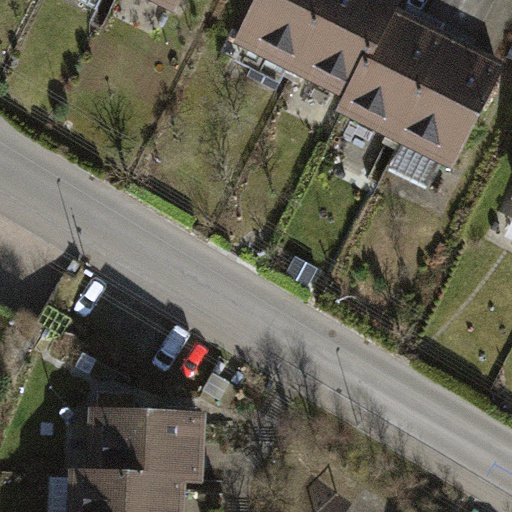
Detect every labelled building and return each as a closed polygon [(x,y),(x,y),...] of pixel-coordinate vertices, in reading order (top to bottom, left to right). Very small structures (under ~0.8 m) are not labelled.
[(191,0),(151,0),(184,16),(191,0)] [(340,0),(272,0),(249,47),(303,74),(340,0)] [(404,7),(390,0),(340,0),(303,74),(357,101),(395,25),(404,7)] [(442,0),(431,23),(455,35),(472,0),(442,0)] [(472,0),(455,35),(475,46),(498,0),(472,0)] [(449,52),(395,25),(357,101),(348,119),(401,146),(449,52)] [(503,79),(449,52),(401,146),(455,173),(503,79)] [(100,417),(100,478),(180,478),(202,478),(202,417),(100,417)] [(78,478),(78,511),(179,511),(180,478),(100,478),(78,478)]
